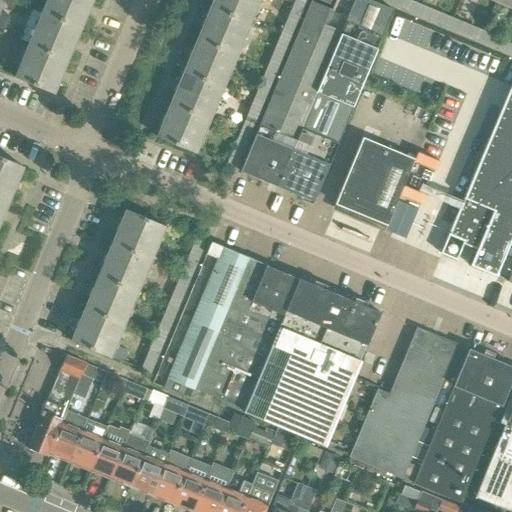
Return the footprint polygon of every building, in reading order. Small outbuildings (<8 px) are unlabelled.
[(5,0),(0,0),(0,20),(7,24),(10,17),(1,13),(5,0)] [(92,4),(93,0),(49,0),(44,13),(82,28),(92,4)] [(260,0),(215,0),(213,7),(251,23),(260,1),(260,0)] [(311,2),(241,171),(240,172),(278,188),(357,0),(344,0),(353,4),(341,32),(326,26),(333,11),(311,2)] [(393,10),(368,0),(357,0),(278,188),(314,203),(393,10)] [(292,11),(301,15),(306,4),(296,0),(292,11)] [(407,0),(398,0),(396,7),(406,11),(410,1),(407,0)] [(423,0),(421,6),(417,15),(427,19),(431,9),(434,0),(423,0)] [(441,14),(437,24),(448,28),(451,19),(452,19),(460,0),(455,0),(451,11),(444,8),(441,14)] [(511,0),(498,0),(498,2),(511,8),(511,0)] [(410,1),(406,11),(417,15),(421,6),(410,1)] [(251,23),(213,7),(199,39),(238,55),(251,23)] [(431,9),(427,19),(437,24),(441,14),(432,10),(431,9)] [(287,22),(296,26),(301,15),(292,11),(287,22)] [(35,34),(30,45),(68,61),(82,28),(44,13),(35,34)] [(451,19),(448,28),(459,32),(462,24),(452,19),(451,19)] [(287,22),(282,33),(292,37),(296,26),(287,22)] [(462,24),(459,32),(469,37),(473,28),(462,24)] [(473,28),(469,37),(480,41),(483,32),(473,28)] [(483,32),(480,41),(490,45),(494,36),(483,32)] [(282,33),(278,44),(287,48),(292,37),(282,33)] [(494,36),(490,45),(502,50),(506,41),(494,36)] [(233,66),(238,55),(199,39),(186,72),(224,88),(233,66)] [(511,43),(506,41),(502,50),(511,54),(511,43)] [(287,48),(278,44),(273,55),(282,59),(287,48)] [(17,77),(54,93),(68,61),(30,45),(17,77)] [(278,70),(282,59),(273,55),(268,66),(278,70)] [(273,81),(278,70),(268,66),(264,77),(273,81)] [(176,95),(172,104),(211,120),(224,88),(186,72),(176,95)] [(268,92),(273,81),(264,77),(259,88),(268,92)] [(511,82),(449,236),(477,247),(470,266),(496,277),(498,274),(497,273),(511,237),(511,82)] [(255,99),(264,103),(268,92),(259,88),(255,99)] [(255,99),(250,110),(259,114),(264,103),(255,99)] [(211,120),(172,104),(159,137),(197,153),(206,131),(211,120)] [(250,110),(245,121),(255,125),(259,114),(250,110)] [(245,121),(241,132),(250,136),(255,125),(245,121)] [(241,132),(236,143),(245,147),(250,136),(241,132)] [(362,138),(335,204),(335,205),(388,226),(397,201),(407,176),(414,160),(362,138)] [(236,143),(231,154),(241,158),(245,147),(236,143)] [(231,154),(227,165),(236,169),(241,158),(231,154)] [(0,196),(10,201),(24,168),(0,158),(0,196)] [(0,224),(5,211),(10,201),(0,196),(0,224)] [(388,226),(385,232),(405,240),(418,209),(397,201),(388,226)] [(165,228),(126,212),(113,244),(151,260),(165,228)] [(194,240),(185,262),(196,266),(205,245),(194,240)] [(151,260),(113,244),(99,276),(138,293),(147,271),(151,260)] [(167,382),(164,389),(195,402),(198,395),(200,391),(199,391),(253,261),(223,249),(167,382)] [(253,261),(199,391),(200,391),(244,410),(299,280),(266,267),(253,261)] [(176,283),(187,288),(196,266),(185,262),(176,283)] [(138,293),(99,276),(85,309),(124,325),(138,293)] [(244,410),(243,413),(278,427),(297,435),(324,446),(355,372),(367,344),(380,314),(299,280),(244,410)] [(167,305),(177,309),(187,288),(176,283),(167,305)] [(167,305),(158,326),(168,331),(177,309),(167,305)] [(72,341),(111,357),(124,325),(85,309),(72,341)] [(158,326),(149,348),(159,352),(168,331),(158,326)] [(349,456),(401,478),(401,479),(408,463),(407,463),(456,346),(416,329),(389,394),(377,389),(349,456)] [(140,370),(150,374),(159,352),(149,348),(140,370)] [(511,367),(469,349),(445,407),(436,403),(430,419),(438,423),(429,446),(418,442),(411,458),(422,462),(413,484),(461,504),(511,381),(511,367)] [(47,401),(28,448),(47,456),(50,451),(62,420),(66,410),(66,409),(82,374),(86,364),(67,356),(47,401)] [(86,364),(82,374),(102,383),(106,373),(86,364)] [(102,383),(99,389),(108,393),(115,376),(106,373),(102,383)] [(122,393),(142,401),(147,389),(126,381),(122,393)] [(152,391),(147,402),(165,410),(170,398),(152,391)] [(183,417),(188,406),(170,398),(165,410),(183,417)] [(511,511),(511,406),(470,507),(482,511),(511,511)] [(62,420),(50,451),(71,460),(83,429),(82,429),(86,419),(75,414),(66,410),(62,420)] [(234,412),(227,431),(248,439),(255,421),(234,412)] [(204,426),(224,434),(229,422),(209,414),(204,426)] [(83,429),(71,460),(92,468),(104,438),(108,428),(86,419),(82,429),(83,429)] [(104,438),(92,468),(112,477),(129,435),(128,435),(129,432),(120,428),(119,430),(109,425),(108,428),(104,438)] [(254,427),(253,431),(249,439),(268,447),(275,432),(266,428),(264,431),(254,427)] [(278,427),(271,445),(289,452),(297,435),(278,427)] [(129,435),(112,477),(134,486),(146,455),(144,454),(147,445),(149,443),(137,438),(129,435)] [(146,455),(134,486),(153,494),(166,463),(165,463),(168,454),(147,445),(144,454),(146,455)] [(166,463),(153,494),(174,502),(186,471),(192,459),(170,450),(168,454),(165,463),(166,463)] [(186,471),(174,502),(194,510),(206,480),(212,467),(192,459),(186,471)] [(206,480),(194,510),(198,511),(217,511),(228,488),(235,471),(213,463),(212,467),(206,480)] [(416,466),(408,463),(401,479),(410,483),(416,466)] [(228,488),(217,511),(240,511),(252,484),(243,480),(238,493),(228,488)] [(275,511),(274,511),(298,511),(308,488),(297,483),(291,498),(282,495),(275,511)] [(252,484),(240,511),(265,511),(272,496),(273,493),(252,484)] [(416,500),(420,492),(404,485),(401,494),(416,500)] [(308,488),(298,511),(307,511),(316,491),(308,488)] [(443,500),(421,492),(414,511),(417,511),(427,511),(428,509),(435,511),(436,511),(437,510),(438,510),(443,500)] [(319,511),(342,511),(346,503),(336,499),(330,511),(321,511),(320,511),(319,511)] [(442,511),(457,511),(459,507),(443,500),(438,510),(442,511)] [(342,511),(352,511),(355,507),(346,503),(342,511)]
